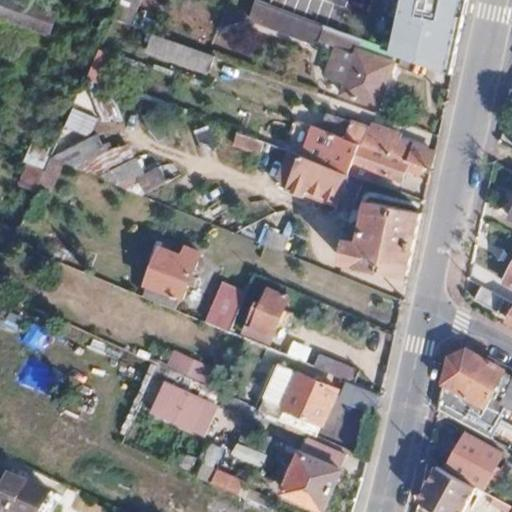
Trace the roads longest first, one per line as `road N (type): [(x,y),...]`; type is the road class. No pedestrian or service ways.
road 1 (residential): [(427,310),(496,0)]
road 2 (residential): [(380,511),(427,310)]
